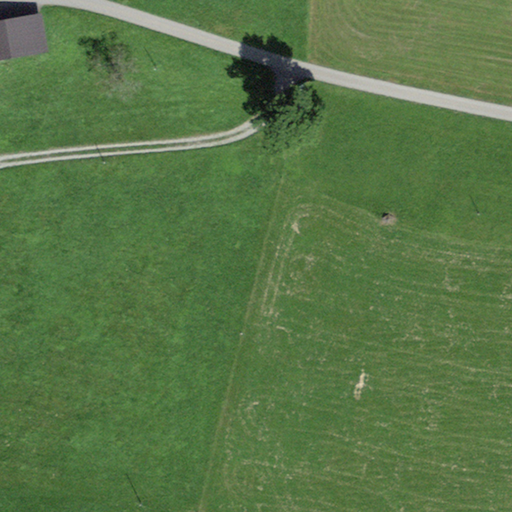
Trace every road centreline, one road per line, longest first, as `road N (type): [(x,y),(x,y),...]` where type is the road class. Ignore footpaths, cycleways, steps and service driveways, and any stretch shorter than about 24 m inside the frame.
road 1 (track): [(511,113),(373,91),(75,0)]
road 2 (track): [(289,64),(245,127),(218,138),(0,158)]
